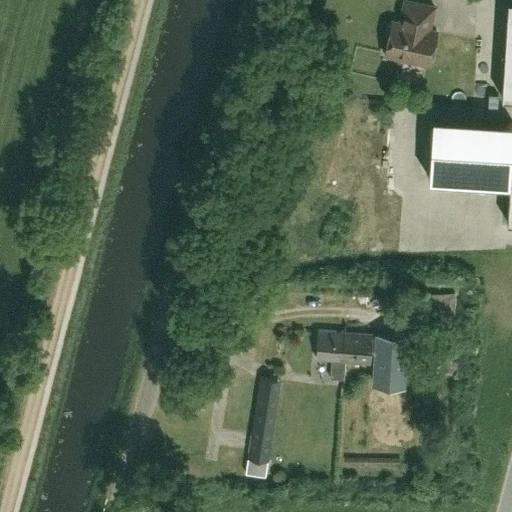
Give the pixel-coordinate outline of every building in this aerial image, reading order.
[(435,5),(412,0),(404,0),(402,14),(404,15),(402,22),(392,20),(392,21),(388,24),(386,32),(388,36),(385,53),(429,63),(437,30),(427,28),(429,20),(431,21),(435,5)] [(506,14),(501,96),(511,97),(511,14),(507,14),(507,10),(506,10),(506,14)] [(506,221),(511,221),(511,159),(511,160),(511,136),(511,120),(431,115),(427,177),(508,182),(506,221)] [(427,292),(426,311),(423,348),(451,350),(454,313),(455,292),(427,292)] [(342,360),(344,331),(318,329),(316,358),(331,359),(330,377),(342,378),(343,360),(342,360)] [(344,331),(342,360),(343,360),(343,359),(369,361),(370,350),(376,350),(374,383),(402,385),(405,335),(377,334),(377,336),(371,335),(371,333),(344,331)] [(195,371),(191,392),(209,396),(213,375),(195,371)] [(253,424),(248,456),(267,459),(278,395),(258,391),(253,424)] [(248,456),(245,472),(265,476),(267,459),(248,456)]
